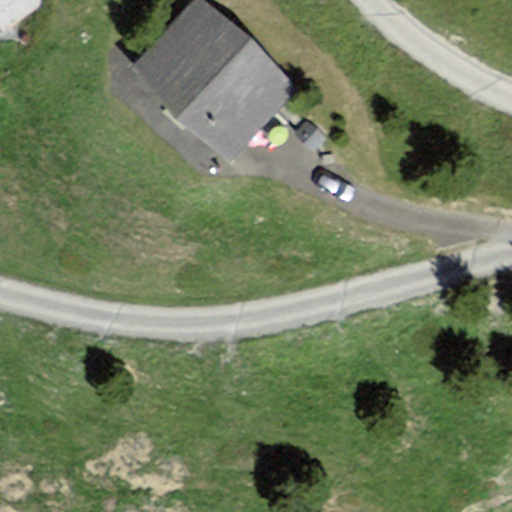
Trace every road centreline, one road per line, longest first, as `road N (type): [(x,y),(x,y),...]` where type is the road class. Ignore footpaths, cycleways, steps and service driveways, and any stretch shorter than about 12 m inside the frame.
road 1 (unclassified): [(511,254),(246,319),(135,321),(0,291)]
road 2 (unclassified): [(374,0),(440,58),(511,98)]
